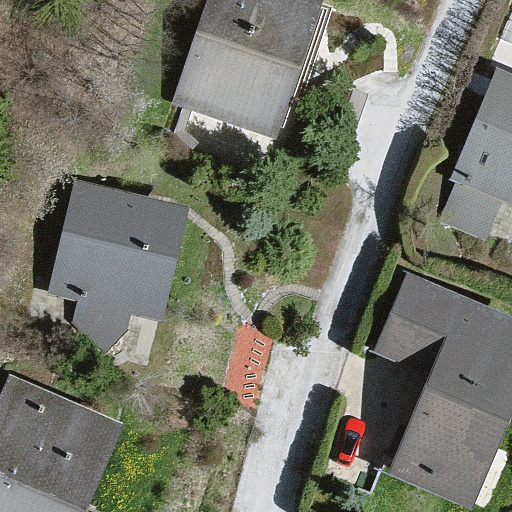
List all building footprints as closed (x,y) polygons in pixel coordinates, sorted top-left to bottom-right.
[(373,9),(347,0),(241,0),(196,117),(312,155),(373,9)] [(511,112),(436,241),(511,276),(511,112)] [(254,219),(125,168),(64,297),(190,355),(254,219)] [(511,511),(511,291),(438,253),(357,450),(483,511),(511,511)] [(145,511),(180,436),(47,382),(0,479),(0,511),(145,511)]
